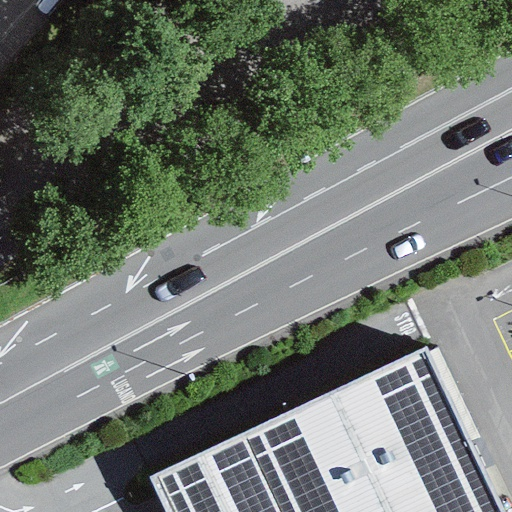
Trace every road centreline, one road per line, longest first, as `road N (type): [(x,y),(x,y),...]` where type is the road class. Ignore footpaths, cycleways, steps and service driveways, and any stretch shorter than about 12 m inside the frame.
road 1 (secondary): [(0,430),(511,176)]
road 2 (secondary): [(511,65),(200,232),(36,364)]
road 3 (secondary): [(511,116),(36,364)]
